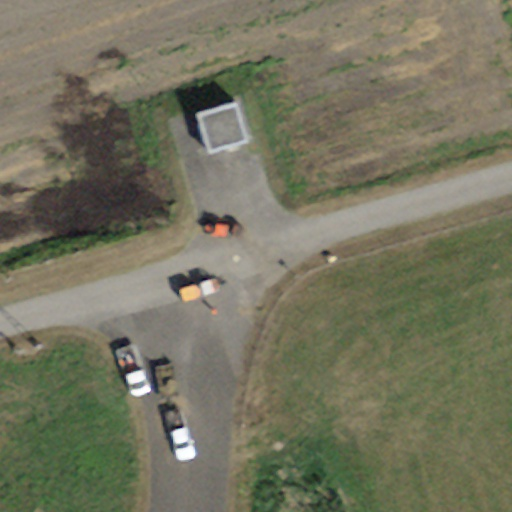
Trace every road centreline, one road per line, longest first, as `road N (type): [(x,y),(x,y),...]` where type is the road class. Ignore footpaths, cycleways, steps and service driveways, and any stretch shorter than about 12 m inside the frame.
road 1 (track): [(0,324),(511,177)]
road 2 (track): [(159,278),(189,393),(189,511)]
